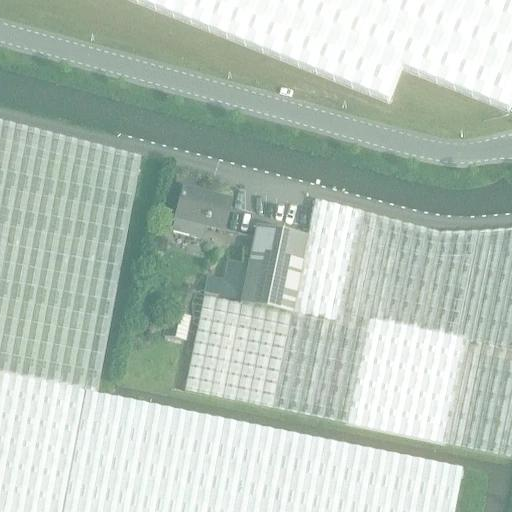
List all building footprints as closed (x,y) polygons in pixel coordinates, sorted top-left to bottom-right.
[(511,0),(126,0),(207,32),(388,104),(402,69),(509,113),(511,105),(511,0)] [(0,511),(453,511),(461,471),(279,436),(207,421),(95,399),(138,161),(0,124),(0,511)] [(183,189),(174,221),(170,235),(202,243),(205,229),(221,234),(230,201),(229,200),(228,203),(204,197),(204,195),(183,189)] [(202,300),(183,393),(207,398),(436,445),(466,451),(511,460),(511,229),(437,235),(314,203),(305,242),(290,319),(241,308),(202,300)] [(255,231),(241,308),(290,319),(305,242),(255,231)] [(206,279),(203,295),(236,302),(244,267),(226,263),(222,282),(206,279)] [(167,314),(162,338),(184,343),(189,319),(167,314)]
